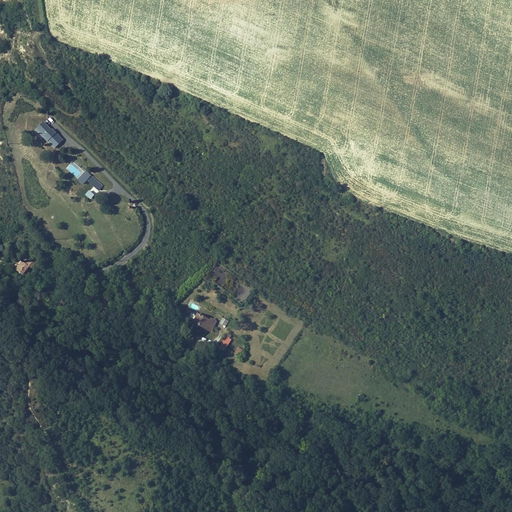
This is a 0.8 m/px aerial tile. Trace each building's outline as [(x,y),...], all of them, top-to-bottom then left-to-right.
[(48,128),(39,120),(34,126),(42,134),(40,136),(45,141),(54,131),(49,126),(48,128)] [(31,129),(40,136),(42,134),(34,126),(31,129)] [(89,190),(86,195),(91,199),(95,195),(89,190)] [(27,251),(19,245),(14,251),(13,249),(6,257),(12,263),(15,260),(17,262),(27,251)] [(6,257),(13,249),(9,247),(3,255),(6,257)] [(21,265),(17,262),(15,260),(12,263),(14,264),(13,266),(17,270),(21,265)] [(187,324),(198,332),(203,326),(208,329),(210,326),(206,323),(204,324),(193,316),(187,324)] [(223,317),(219,324),(225,327),(229,320),(223,317)] [(203,326),(198,332),(203,336),(208,329),(203,326)] [(226,336),(220,345),(226,349),(232,340),(226,336)] [(238,357),(243,350),(239,347),(234,354),(238,357)]
